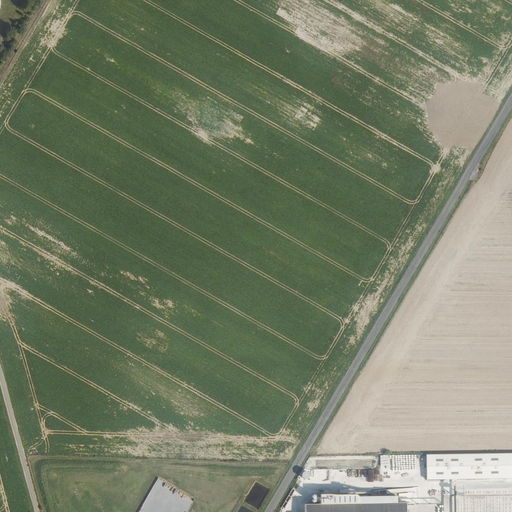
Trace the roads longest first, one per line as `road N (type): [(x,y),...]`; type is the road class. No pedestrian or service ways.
road 1 (tertiary): [(269,511),(474,162)]
road 2 (unknown): [(286,511),(304,490),(332,486),(511,481)]
road 3 (unclassified): [(0,373),(37,511)]
